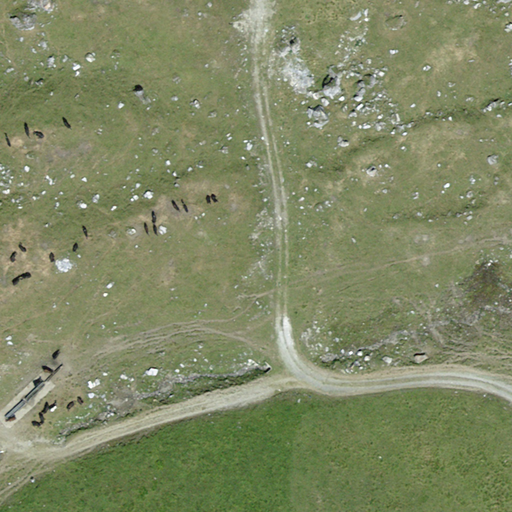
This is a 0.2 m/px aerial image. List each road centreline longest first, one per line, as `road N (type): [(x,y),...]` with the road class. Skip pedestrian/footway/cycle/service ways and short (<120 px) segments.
road 1 (track): [(302,379),(283,309),(281,187),(262,82),(263,0)]
road 2 (track): [(0,436),(85,445),(302,379)]
road 3 (track): [(511,393),(464,380),(302,379)]
